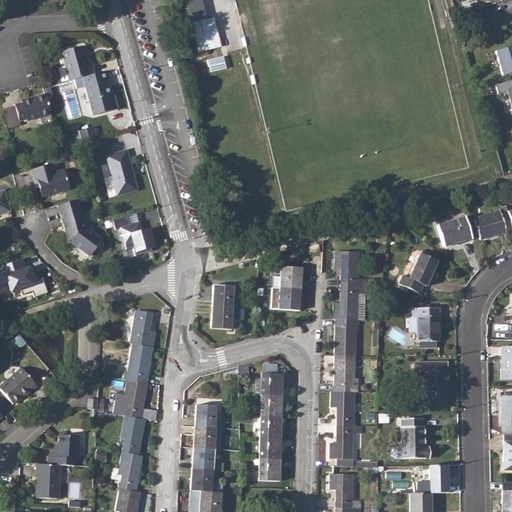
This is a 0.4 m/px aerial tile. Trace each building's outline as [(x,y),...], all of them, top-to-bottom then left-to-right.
[(201,0),(199,0),(187,3),(199,52),(222,47),(214,19),(207,21),(201,0)] [(511,45),(495,51),(502,75),(511,72),(511,45)] [(60,52),(68,80),(82,76),(95,74),(92,65),(88,66),(82,46),(60,52)] [(223,55),(206,60),(208,67),(209,66),(210,72),(226,68),(223,55)] [(95,74),(82,76),(89,101),(110,96),(105,80),(109,79),(106,70),(95,74)] [(51,115),(45,95),(21,101),(21,102),(14,105),(19,122),(26,120),(26,121),(51,115)] [(106,156),(117,196),(137,190),(126,150),(106,156)] [(51,165),(32,170),(35,182),(37,182),(42,197),(69,189),(63,170),(54,173),(51,165)] [(0,214),(10,212),(4,191),(0,191),(0,214)] [(77,200),(57,206),(66,237),(73,243),(75,246),(88,256),(100,240),(85,228),(77,200)] [(499,210),(473,218),(479,240),(506,232),(499,210)] [(155,246),(150,227),(141,229),(137,213),(113,219),(116,228),(120,227),(127,248),(134,246),(136,251),(155,246)] [(464,217),(437,225),(443,247),(470,239),(464,217)] [(340,268),(340,285),(365,286),(365,279),(358,279),(359,253),(334,252),(334,268),(340,268)] [(402,276),(398,284),(419,293),(422,285),(426,286),(437,261),(419,253),(409,279),(402,276)] [(34,297),(47,292),(43,277),(38,279),(30,265),(14,271),(11,262),(0,266),(0,284),(6,284),(11,292),(21,290),(23,295),(32,292),(34,297)] [(280,266),(279,288),(300,290),(302,268),(280,266)] [(212,285),(211,307),(233,309),(234,287),(212,285)] [(333,303),(332,320),(334,320),(355,320),(364,320),(365,286),(340,285),(340,304),(333,303)] [(270,309),(277,309),(299,311),(300,290),(279,288),(271,288),(270,309)] [(233,309),(211,307),(209,328),(231,330),(233,309)] [(416,318),(417,329),(438,328),(438,309),(412,309),(412,317),(416,318)] [(135,310),(129,343),(132,344),(152,347),(155,332),(149,332),(152,313),(135,310)] [(334,320),(333,356),(355,356),(355,320),(334,320)] [(438,328),(417,329),(417,342),(438,341),(438,328)] [(124,370),(123,379),(126,379),(146,383),(152,347),(132,344),(127,371),(124,370)] [(511,347),(502,347),(501,379),(511,379),(511,347)] [(333,356),(333,392),(354,392),(356,392),(357,379),(354,378),(355,356),(333,356)] [(424,379),(424,384),(444,383),(444,371),(446,371),(446,363),(414,363),(414,379),(424,379)] [(0,390),(11,404),(18,399),(22,395),(24,397),(35,387),(19,369),(0,384),(0,390)] [(254,378),(254,395),(260,395),(281,396),(282,374),(277,374),(263,374),(260,374),(260,379),(254,378)] [(114,414),(123,416),(124,416),(141,419),(148,383),(146,383),(126,379),(124,395),(118,393),(114,414)] [(444,383),(424,384),(425,403),(444,403),(444,383)] [(333,392),(330,392),(330,408),(336,408),(335,425),(353,426),(354,392),(333,392)] [(260,395),(259,417),(281,417),(281,396),(260,395)] [(511,397),(500,397),(500,425),(511,425),(511,397)] [(89,399),(89,410),(97,410),(97,399),(89,399)] [(195,405),(194,426),(223,428),(224,420),(216,419),(217,406),(195,405)] [(123,439),(121,452),(139,455),(145,420),(141,419),(124,416),(120,438),(123,439)] [(259,417),(259,438),(280,438),(281,417),(259,417)] [(401,419),(402,439),(424,438),(423,427),(422,427),(422,418),(401,419)] [(353,426),(335,425),(335,443),(329,443),(328,459),(335,459),(335,466),(353,466),(353,433),(361,434),(361,426),(353,426)] [(194,426),(192,447),(214,449),(220,449),(221,437),(222,438),(223,428),(194,426)] [(47,457),(46,464),(60,464),(78,465),(78,458),(76,459),(78,436),(58,435),(57,444),(57,449),(55,449),(51,449),(51,457),(47,457)] [(259,438),(258,459),(280,460),(280,438),(259,438)] [(424,438),(402,439),(402,443),(402,459),(429,458),(429,447),(424,447),(424,438)] [(511,443),(503,443),(502,470),(511,470),(511,443)] [(192,447),(191,469),(212,470),(214,449),(192,447)] [(120,478),(118,488),(119,488),(136,491),(142,456),(139,455),(121,452),(119,465),(118,475),(120,475),(120,478)] [(258,459),(254,459),(254,481),(280,481),(280,460),(258,459)] [(37,463),(36,477),(35,498),(58,499),(60,464),(46,464),(37,463)] [(412,482),(412,493),(430,493),(447,493),(446,465),(422,465),(422,482),(412,482)] [(191,469),(189,490),(199,491),(211,492),(212,470),(191,469)] [(334,490),(334,507),(359,508),(359,501),(352,500),(353,475),(329,474),(329,490),(334,490)] [(502,491),(501,511),(511,511),(511,486),(505,486),(505,491),(502,491)] [(136,491),(119,488),(115,510),(118,511),(136,511),(140,492),(136,491)] [(199,491),(197,511),(219,511),(221,493),(211,492),(199,491)] [(77,493),(76,507),(91,507),(92,493),(77,493)] [(412,493),(409,493),(409,511),(430,511),(430,493),(412,493)]
